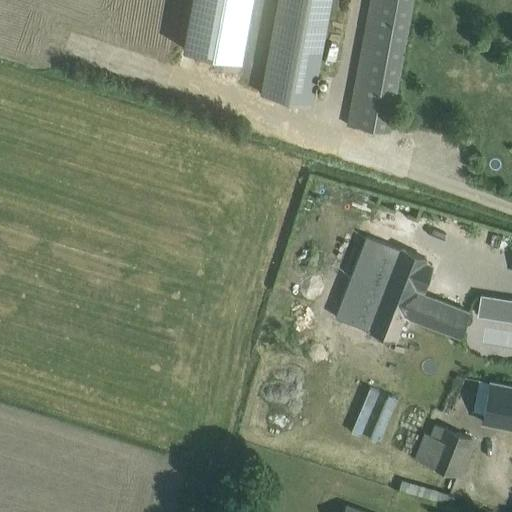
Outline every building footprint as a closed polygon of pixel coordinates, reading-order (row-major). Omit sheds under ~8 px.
[(240,59),(250,0),(191,0),(183,48),(240,59)] [(275,0),(258,93),(312,103),(330,0),(275,0)] [(412,1),(413,1),(413,0),(369,0),(346,124),(390,133),(412,16),(410,16),(412,1)] [(356,260),(336,306),(372,322),(393,277),(356,260)] [(403,314),(458,336),(468,311),(412,289),(403,314)] [(489,316),(492,296),(482,295),(479,315),(489,316)] [(485,418),(511,424),(511,383),(494,379),(485,418)] [(423,433),(414,456),(456,473),(471,437),(445,426),(439,440),(423,433)]
